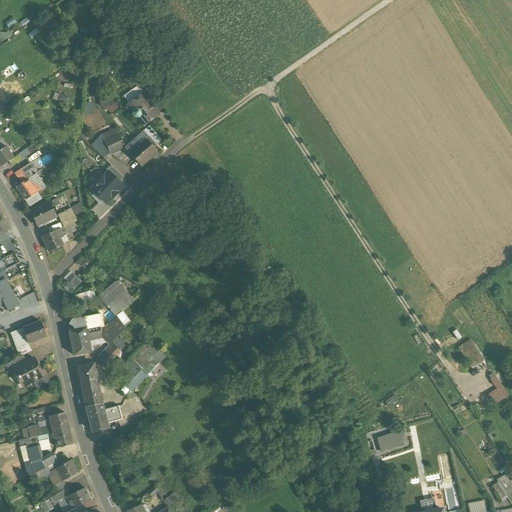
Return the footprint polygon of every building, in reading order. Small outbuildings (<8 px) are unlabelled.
[(156,97),(145,83),(138,88),(142,93),(143,96),(144,95),(149,102),(156,97)] [(149,102),(144,95),(143,96),(142,93),(128,103),(133,110),(132,114),(135,117),(138,117),(144,125),(158,115),(149,102)] [(117,99),(102,100),(102,110),(117,109),(117,99)] [(161,141),(153,132),(148,137),(156,145),(161,141)] [(117,134),(104,140),(111,155),(124,148),(117,134)] [(139,144),(129,153),(141,167),(157,153),(145,139),(139,144)] [(136,141),(126,150),(129,153),(139,144),(136,141)] [(13,159),(5,147),(1,150),(0,150),(0,164),(2,166),(8,162),(13,159)] [(13,159),(8,162),(12,167),(22,160),(18,155),(13,159)] [(30,164),(16,173),(22,183),(28,179),(31,178),(28,173),(33,169),(30,164)] [(124,178),(111,165),(106,171),(108,173),(108,172),(119,183),(124,178)] [(108,173),(95,185),(95,193),(106,203),(112,197),(112,198),(117,193),(116,192),(122,186),(119,183),(108,172),(108,173)] [(45,188),(36,174),(31,178),(28,179),(37,193),(41,191),(45,188)] [(37,193),(28,179),(22,183),(16,187),(25,201),(37,193)] [(37,193),(25,201),(29,206),(41,198),(37,193)] [(57,199),(51,202),(54,208),(60,205),(57,199)] [(49,203),(30,212),(37,226),(42,224),(49,220),(56,217),(49,203)] [(72,206),(76,215),(84,212),(80,203),(72,206)] [(70,210),(58,216),(61,222),(73,216),(70,210)] [(73,216),(61,222),(63,227),(63,228),(68,226),(74,223),(76,222),(73,216)] [(79,234),(74,223),(68,226),(74,238),(79,234)] [(74,238),(68,226),(63,228),(63,227),(61,228),(68,241),(74,238)] [(68,241),(61,228),(59,229),(62,237),(59,238),(62,244),(68,241)] [(59,229),(42,237),(49,252),(63,246),(62,244),(59,238),(62,237),(59,229)] [(93,264),(84,259),(79,264),(86,271),(93,264)] [(72,274),(68,279),(66,277),(64,279),(66,281),(61,286),(67,291),(71,287),(74,290),(81,282),(72,274)] [(18,306),(5,280),(0,282),(0,295),(4,303),(6,306),(8,311),(18,306)] [(132,301),(116,282),(98,297),(114,316),(132,301)] [(91,291),(61,301),(64,310),(94,300),(91,291)] [(155,298),(146,307),(154,315),(163,306),(155,298)] [(99,314),(72,320),(69,325),(73,327),(74,330),(86,328),(86,330),(99,328),(104,327),(101,316),(99,314)] [(116,318),(104,327),(105,335),(108,347),(124,330),(116,318)] [(40,322),(22,329),(28,344),(46,337),(40,322)] [(74,330),(69,331),(74,356),(91,353),(89,341),(88,339),(86,330),(86,328),(74,330)] [(99,328),(86,330),(88,339),(95,337),(101,336),(99,328)] [(22,329),(10,333),(17,351),(29,345),(28,344),(22,329)] [(471,368),(484,360),(470,338),(457,347),(471,368)] [(29,345),(17,351),(20,357),(23,356),(32,351),(29,345)] [(111,359),(103,351),(97,357),(105,365),(111,359)] [(27,362),(23,356),(20,357),(4,366),(8,374),(16,370),(15,369),(27,362)] [(27,362),(15,369),(16,370),(23,383),(30,380),(31,382),(46,374),(41,366),(39,367),(34,359),(27,362)] [(141,370),(130,359),(116,373),(127,384),(139,372),(141,370)] [(93,364),(78,367),(82,388),(97,385),(93,364)] [(139,372),(131,380),(137,386),(145,378),(139,372)] [(499,372),(489,378),(496,388),(505,382),(499,372)] [(97,385),(82,388),(86,407),(101,404),(97,385)] [(132,395),(124,387),(120,391),(128,399),(132,395)] [(492,402),(503,396),(499,389),(488,394),(492,402)] [(256,393),(246,402),(251,407),(261,398),(256,393)] [(101,404),(86,407),(92,432),(108,429),(107,424),(103,410),(101,404)] [(118,407),(103,410),(107,424),(122,420),(118,407)] [(48,408),(31,412),(33,420),(36,419),(36,417),(50,414),(48,408)] [(50,414),(36,417),(36,419),(38,424),(50,421),(50,417),(50,414)] [(50,417),(50,421),(52,426),(53,432),(69,429),(65,414),(50,417)] [(69,429),(53,432),(57,449),(72,445),(69,429)] [(401,431),(376,436),(379,452),(404,447),(401,431)] [(44,434),(36,436),(37,442),(47,440),(46,434),(44,434)] [(37,442),(27,445),(30,458),(41,455),(37,442)] [(433,497),(430,497),(423,452),(416,453),(420,481),(421,481),(424,499),(429,499),(431,505),(435,504),(433,497)] [(41,455),(30,458),(35,474),(48,466),(56,461),(57,461),(54,455),(43,462),(41,455)] [(56,461),(48,466),(51,472),(56,469),(60,467),(56,461)] [(60,467),(56,469),(63,481),(78,473),(71,461),(60,467)] [(63,481),(56,469),(51,472),(53,475),(48,477),(53,487),(63,481)] [(503,476),(497,479),(501,485),(506,481),(503,476)] [(63,481),(53,487),(57,494),(67,488),(63,481)] [(500,488),(497,483),(492,486),(501,501),(507,498),(504,494),(500,488)] [(507,484),(500,488),(504,494),(511,490),(507,484)] [(154,486),(148,492),(152,497),(159,491),(154,486)] [(57,494),(50,499),(54,505),(58,503),(57,502),(66,497),(70,495),(67,488),(57,494)] [(70,495),(66,497),(72,510),(82,506),(90,502),(84,489),(70,495)] [(172,495),(163,502),(168,508),(169,508),(177,501),(172,495)] [(66,497),(58,501),(62,511),(68,511),(72,510),(66,497)]
